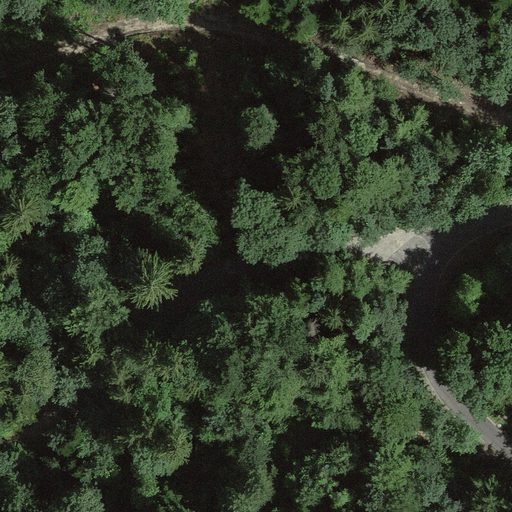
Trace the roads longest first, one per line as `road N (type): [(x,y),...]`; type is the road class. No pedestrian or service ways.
road 1 (track): [(0,73),(117,27),(164,18),(216,22),(511,116)]
road 2 (track): [(0,451),(74,400),(203,286),(256,259),(316,244),(370,244),(431,257)]
road 3 (unclassified): [(511,211),(447,240),(431,257),(423,295),(423,325),(444,382),(511,447)]
road 4 (track): [(280,511),(304,451),(332,431),(370,425),(413,433),(511,469)]
